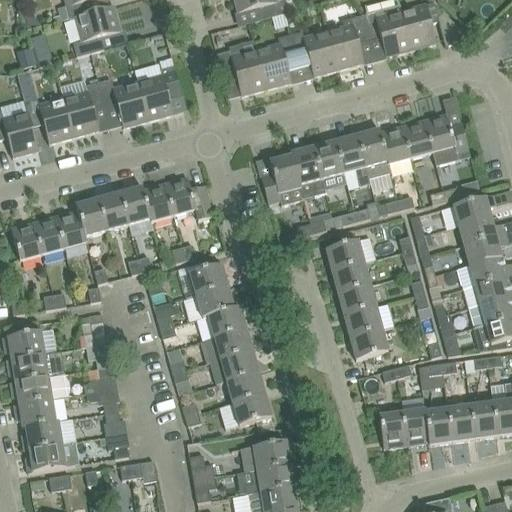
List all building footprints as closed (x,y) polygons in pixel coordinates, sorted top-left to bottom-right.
[(62,0),(68,22),(74,20),(93,14),(90,3),(100,0),(62,0)] [(232,0),(237,16),(257,10),(260,23),(288,15),(296,13),(294,4),(286,6),(285,2),(276,4),(275,0),(232,0)] [(366,17),(362,18),(369,44),(380,41),(385,61),(410,54),(400,15),(397,5),(394,3),(364,11),(366,17)] [(433,6),(400,15),(410,54),(435,47),(430,27),(438,24),(445,49),(457,46),(465,38),(433,6)] [(74,20),(80,43),(71,46),(75,60),(104,53),(100,40),(120,35),(113,9),(93,14),(74,20)] [(345,30),(328,35),(338,73),(363,67),(357,47),(369,44),(362,18),(343,23),(345,30)] [(338,73),(328,35),(304,41),(302,34),(289,38),(296,63),(299,71),(310,68),(313,80),(338,73)] [(53,65),(44,37),(30,41),(39,70),(53,65)] [(296,63),(289,38),(277,41),(279,48),(255,54),(265,93),(290,86),(287,74),(299,71),(296,63)] [(265,93),(255,54),(230,61),(228,54),(215,58),(222,83),(235,80),(240,100),(265,93)] [(160,78),(137,85),(147,125),(185,114),(173,69),(159,73),(160,78)] [(19,87),(32,83),(29,74),(17,77),(19,87)] [(110,82),(97,85),(104,111),(116,108),(122,131),(147,125),(137,85),(113,91),(110,82)] [(86,95),(62,101),(73,141),(98,134),(93,114),(104,111),(97,85),(84,89),(86,95)] [(23,106),(26,115),(27,115),(31,131),(43,127),(48,147),(73,141),(62,101),(38,107),(37,102),(23,106)] [(27,115),(26,115),(1,122),(0,116),(0,143),(6,141),(12,161),(37,154),(31,131),(27,115)] [(446,118),(423,124),(432,156),(435,168),(458,162),(456,157),(468,154),(460,126),(449,129),(446,118)] [(423,124),(401,130),(410,162),(432,156),(423,124)] [(386,165),(387,168),(389,176),(390,179),(413,173),(410,162),(401,130),(380,135),(379,135),(387,165),(386,165)] [(387,168),(386,165),(387,165),(379,135),(380,135),(379,133),(356,139),(368,182),(389,176),(387,168)] [(356,139),(334,145),(343,177),(354,174),(359,189),(369,186),(368,182),(356,139)] [(334,145),(312,151),(321,183),(343,177),(334,145)] [(290,157),(290,159),(291,159),(302,202),(324,196),(321,183),(312,151),(290,157)] [(291,159),(290,159),(268,165),(272,177),(260,180),(267,208),(279,205),(280,208),(302,202),(291,159)] [(187,181),(164,187),(173,220),(194,214),(197,224),(212,220),(203,189),(190,193),(187,181)] [(164,187),(143,193),(142,193),(150,223),(150,226),(163,222),(171,251),(181,249),(173,220),(164,187)] [(455,189),(442,193),(444,203),(458,200),(455,189)] [(142,190),(119,196),(128,229),(150,223),(142,193),(143,193),(142,190)] [(444,203),(442,193),(429,197),(431,207),(444,203)] [(119,196),(97,202),(106,235),(128,229),(119,196)] [(450,210),(456,230),(490,221),(487,212),(495,209),(492,198),(450,210)] [(411,200),(397,203),(400,214),(413,210),(411,200)] [(75,208),(76,214),(77,214),(84,241),(85,240),(106,235),(97,202),(75,208)] [(397,203),(375,209),(378,220),(400,214),(397,203)] [(375,209),(353,215),(356,226),(378,220),(375,209)] [(77,214),(76,214),(55,220),(64,252),(86,246),(85,240),(84,241),(77,214)] [(308,221),(309,227),(312,237),(334,232),(331,220),(329,215),(308,221)] [(353,215),(331,220),(334,232),(356,226),(353,215)] [(409,220),(415,241),(424,239),(418,218),(409,220)] [(55,220),(33,226),(42,258),(64,252),(55,220)] [(456,230),(461,250),(503,239),(501,228),(492,230),(490,221),(456,230)] [(42,258),(33,226),(10,232),(19,264),(42,258)] [(312,237),(309,227),(296,231),(299,241),(312,237)] [(415,241),(420,261),(429,259),(424,239),(415,241)] [(461,250),(467,270),(501,260),(498,251),(506,249),(503,239),(461,250)] [(399,243),(402,256),(412,253),(409,240),(399,243)] [(325,253),(331,275),(364,266),(358,244),(325,253)] [(192,249),(182,252),(185,264),(195,261),(192,249)] [(185,264),(182,252),(172,255),(175,267),(185,264)] [(412,253),(402,256),(406,269),(408,278),(418,275),(412,253)] [(420,261),(426,281),(434,278),(429,259),(420,261)] [(147,260),(137,263),(141,276),(151,274),(147,260)] [(456,273),(462,292),(511,278),(511,269),(511,267),(503,270),(501,260),(467,270),(456,273)] [(141,276),(137,263),(127,265),(131,279),(141,276)] [(331,275),(337,297),(370,288),(364,266),(331,275)] [(189,277),(195,299),(227,290),(221,268),(189,277)] [(93,275),(97,288),(107,285),(103,272),(93,275)] [(434,278),(426,281),(428,291),(437,289),(434,278)] [(511,278),(462,292),(467,312),(511,300),(509,290),(511,289),(511,278)] [(411,286),(414,300),(424,297),(420,284),(411,286)] [(147,289),(150,299),(163,296),(160,286),(147,289)] [(337,297),(343,319),(376,311),(370,288),(337,297)] [(195,299),(201,321),(233,312),(233,311),(227,290),(195,299)] [(87,293),(90,306),(100,305),(98,291),(87,293)] [(63,297),(53,298),(55,312),(65,311),(63,297)] [(420,321),(428,319),(430,319),(427,310),(428,310),(424,297),(414,300),(420,321)] [(55,312),(53,298),(42,300),(45,314),(55,312)] [(467,312),(472,331),(511,320),(511,301),(511,300),(467,312)] [(153,311),(159,334),(173,330),(170,319),(178,317),(175,305),(153,311)] [(11,308),(13,319),(24,317),(22,306),(11,308)] [(445,317),(442,307),(434,309),(437,320),(445,318),(445,317)] [(207,320),(213,342),(245,332),(239,310),(233,311),(233,312),(201,321),(201,322),(207,320)] [(343,319),(349,341),(382,333),(376,311),(343,319)] [(437,320),(442,340),(454,336),(449,317),(445,318),(437,320)] [(428,319),(420,321),(425,337),(433,335),(428,319)] [(511,320),(472,331),(472,332),(478,355),(505,352),(511,350),(511,320)] [(83,337),(86,351),(107,348),(103,325),(89,327),(90,336),(83,337)] [(173,330),(159,334),(162,343),(176,339),(173,330)] [(213,342),(219,363),(252,354),(245,332),(213,342)] [(382,333),(349,341),(355,364),(388,355),(382,333)] [(43,358),(39,335),(2,341),(5,357),(9,356),(11,363),(11,364),(43,358)] [(455,358),(461,357),(454,336),(442,340),(447,359),(455,358)] [(428,349),(431,361),(441,359),(438,346),(428,349)] [(95,362),(96,373),(110,370),(107,348),(86,351),(88,363),(95,362)] [(166,356),(172,377),(185,373),(179,352),(166,356)] [(219,363),(225,385),(258,376),(252,354),(219,363)] [(13,378),(14,385),(14,386),(64,378),(60,355),(56,356),(43,358),(11,364),(11,363),(6,364),(8,379),(13,378)] [(499,359),(486,360),(487,370),(500,368),(499,359)] [(486,360),(463,363),(465,373),(487,370),(486,360)] [(397,363),(387,366),(389,373),(394,372),(399,370),(397,363)] [(463,363),(441,366),(442,376),(465,373),(463,363)] [(442,376),(441,366),(427,368),(428,378),(442,376)] [(399,370),(394,372),(398,382),(411,378),(408,368),(399,370)] [(95,395),(96,396),(117,393),(114,379),(112,380),(110,370),(96,373),(98,381),(91,382),(82,389),(84,397),(95,395)] [(381,375),(384,386),(398,382),(394,372),(389,373),(381,375)] [(178,398),(191,394),(185,373),(172,377),(178,398)] [(225,385),(232,407),(264,398),(258,376),(225,385)] [(17,401),(18,408),(51,403),(71,399),(67,377),(64,378),(14,386),(14,385),(9,386),(12,402),(17,401)] [(507,404),(492,406),(497,439),(511,437),(511,386),(504,387),(507,404)] [(102,407),(104,418),(118,415),(116,406),(119,405),(117,393),(96,396),(98,408),(102,407)] [(264,398),(232,407),(238,430),(270,420),(264,398)] [(22,432),(25,431),(24,431),(55,425),(51,403),(18,408),(13,409),(16,424),(20,423),(22,432)] [(492,406),(470,409),(474,442),(497,439),(492,406)] [(181,411),(184,421),(198,418),(195,407),(181,411)] [(470,409),(447,412),(452,445),(474,442),(470,409)] [(425,412),(401,416),(406,449),(428,446),(429,446),(424,415),(425,415),(425,412)] [(447,412),(425,415),(424,415),(429,446),(428,446),(428,449),(452,445),(447,412)] [(105,439),(105,440),(126,437),(124,424),(119,425),(118,415),(104,418),(105,427),(108,439),(105,439)] [(406,449),(401,416),(378,419),(383,452),(406,449)] [(198,418),(184,421),(187,431),(200,427),(198,418)] [(28,453),(61,448),(57,424),(55,425),(24,431),(25,431),(26,438),(21,439),(24,454),(28,454),(28,453)] [(126,437),(105,440),(108,454),(112,453),(114,463),(128,460),(126,451),(128,450),(126,437)] [(28,453),(28,454),(29,461),(25,462),(27,477),(79,468),(75,445),(61,448),(28,453)] [(249,474),(289,468),(285,445),(240,452),(243,475),(249,474)] [(188,461),(192,484),(213,480),(211,467),(204,468),(202,458),(188,461)] [(130,468),(132,482),(142,480),(143,487),(156,485),(153,464),(130,468)] [(121,484),(132,482),(130,468),(119,470),(121,484)] [(247,497),(247,498),(293,490),(289,468),(249,474),(251,487),(243,488),(245,498),(247,497)] [(190,469),(171,471),(174,497),(193,495),(190,469)] [(84,474),(86,489),(97,487),(95,473),(84,474)] [(69,478),(58,480),(61,494),(71,492),(69,478)] [(61,494),(58,480),(48,481),(50,495),(61,494)] [(213,480),(192,484),(196,506),(210,504),(208,493),(215,491),(213,480)] [(249,511),(296,511),(293,490),(247,498),(249,511)] [(451,511),(449,501),(426,506),(425,507),(424,508),(423,508),(423,509),(422,510),(422,511),(451,511)]
